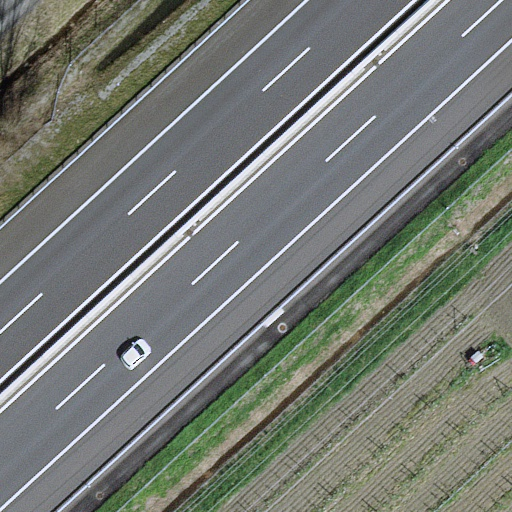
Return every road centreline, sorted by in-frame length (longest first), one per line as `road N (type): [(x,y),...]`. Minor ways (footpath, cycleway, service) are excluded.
road 1 (motorway): [(0,461),(502,0)]
road 2 (motorway): [(359,0),(0,330)]
